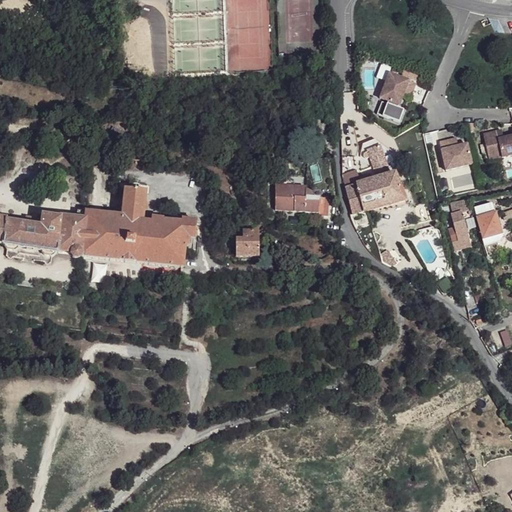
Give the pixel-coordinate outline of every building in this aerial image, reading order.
[(412,97),(417,84),(390,74),(381,98),(400,106),(403,97),(404,94),(412,97)] [(511,135),(502,138),(497,139),(496,131),(482,134),(488,160),(511,154),(511,135)] [(451,138),(438,141),(444,169),(470,163),(465,143),(457,145),(453,146),(451,138)] [(392,152),(383,155),(385,162),(385,163),(395,160),(395,159),(392,152)] [(352,215),(403,203),(395,175),(389,177),(388,174),(382,176),(382,178),(361,184),(357,171),(343,175),(345,189),(350,208),(352,215)] [(275,210),(306,213),(307,197),(295,196),(296,189),(277,187),(275,210)] [(307,197),(309,198),(309,197),(308,194),(306,192),(303,192),(303,189),(296,189),(295,196),(307,197)] [(196,222),(182,220),(182,223),(163,219),(152,218),(152,223),(147,222),(147,219),(144,218),(146,194),(146,193),(140,192),(130,191),(125,190),(124,191),(122,218),(97,213),(92,259),(182,269),(184,252),(185,245),(188,246),(189,239),(194,240),(196,222)] [(306,213),(321,214),(320,217),(330,217),(331,198),(322,198),(309,198),(307,197),(306,213)] [(461,202),(449,205),(451,215),(449,216),(451,222),(445,224),(453,253),(469,248),(459,212),(464,211),(461,202)] [(476,219),(495,214),(492,204),(474,209),(476,219)] [(0,243),(3,244),(3,246),(5,246),(7,250),(6,251),(18,253),(24,253),(34,254),(51,257),(55,254),(57,254),(58,253),(72,255),(72,258),(73,260),(76,261),(79,260),(81,258),(81,256),(82,256),(87,211),(76,212),(76,217),(60,215),(60,217),(43,215),(41,219),(41,227),(0,220),(0,243)] [(97,213),(87,211),(82,256),(82,258),(92,259),(97,213)] [(0,214),(0,220),(41,227),(41,219),(26,217),(26,219),(0,214)] [(480,234),(499,228),(495,214),(476,219),(480,234)] [(484,246),(499,242),(502,237),(499,228),(480,234),(484,246)] [(236,257),(259,256),(258,231),(242,232),(242,240),(235,240),(236,257)] [(194,240),(189,239),(188,246),(185,245),(184,252),(197,253),(198,243),(193,243),(194,240)] [(105,284),(105,264),(92,264),(92,284),(105,284)] [(482,295),(476,296),(478,305),(484,303),(482,295)] [(504,347),(510,346),(507,332),(501,333),(504,347)]
